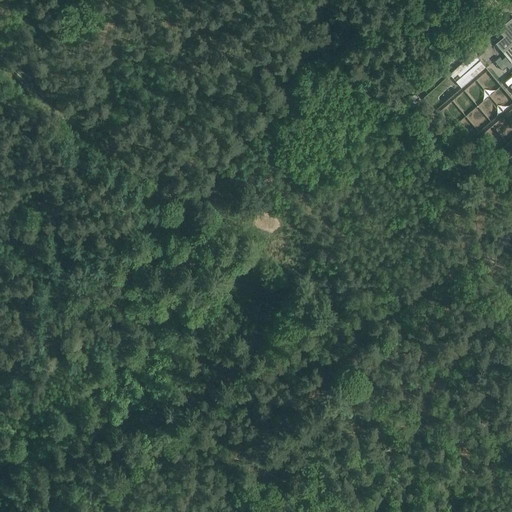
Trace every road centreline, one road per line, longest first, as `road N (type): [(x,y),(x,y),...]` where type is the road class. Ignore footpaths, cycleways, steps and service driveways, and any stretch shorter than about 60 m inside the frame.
road 1 (track): [(0,465),(169,330),(157,307),(161,283),(193,254),(170,206),(184,190)]
road 2 (track): [(453,511),(401,350),(402,310),(471,259),(489,261),(511,286)]
